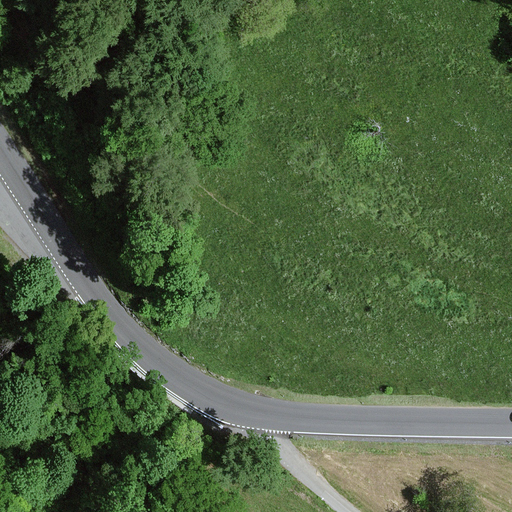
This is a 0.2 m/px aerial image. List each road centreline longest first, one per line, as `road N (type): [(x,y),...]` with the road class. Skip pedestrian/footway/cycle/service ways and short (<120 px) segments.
road 1 (secondary): [(0,148),(136,348),(209,397),(266,414)]
road 2 (secondary): [(266,414),(511,422)]
road 3 (unclassified): [(348,511),(273,440),(266,414)]
